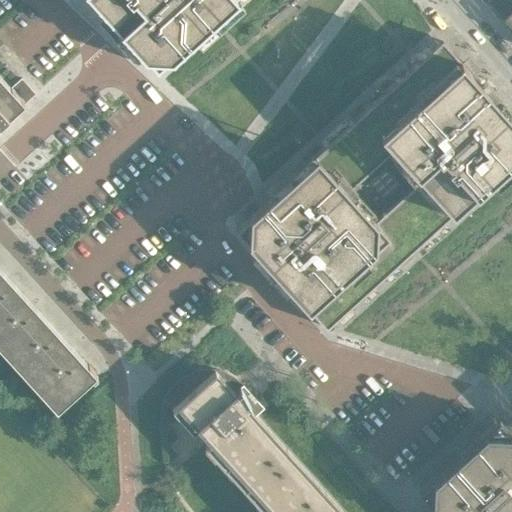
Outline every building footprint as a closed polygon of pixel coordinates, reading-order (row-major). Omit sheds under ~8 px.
[(95,0),(155,66),(229,0),(95,0)] [(511,0),(486,0),(505,20),(511,28),(511,0)] [(343,124),(270,188),(273,191),(234,226),(303,301),(325,326),(364,292),(466,199),(476,191),(511,157),(511,117),(452,52),(387,112),(373,97),(343,124)] [(0,122),(8,115),(23,101),(20,98),(28,91),(19,81),(21,78),(21,77),(10,87),(0,76),(0,122)] [(87,364),(0,268),(0,344),(55,405),(54,406),(56,408),(95,372),(88,364),(87,364)] [(164,398),(164,399),(178,415),(191,429),(191,430),(193,431),(198,426),(209,439),(204,444),(231,474),(255,501),(265,511),(343,511),(269,430),(265,426),(262,422),(254,413),(262,406),(242,384),(241,384),(230,376),(221,372),(212,370),(202,370),(199,370),(196,371),(193,372),(184,376),(175,382),(171,387),(169,390),(167,393),(165,396),(165,397),(164,398)] [(511,511),(511,433),(511,434),(498,419),(473,441),(478,446),(462,461),(458,455),(417,492),(435,511),(511,511)]
